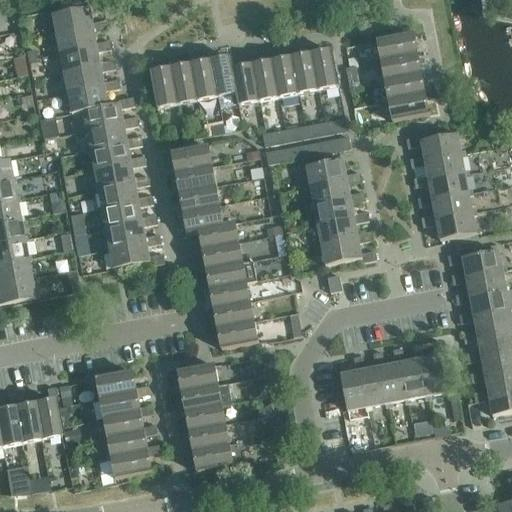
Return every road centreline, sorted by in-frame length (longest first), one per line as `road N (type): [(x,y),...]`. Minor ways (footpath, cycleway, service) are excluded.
road 1 (residential): [(321,473),(304,379),(319,330),(348,313),(424,300)]
road 2 (residential): [(131,510),(321,473)]
road 3 (residential): [(0,349),(186,315)]
road 4 (residential): [(321,473),(445,453)]
